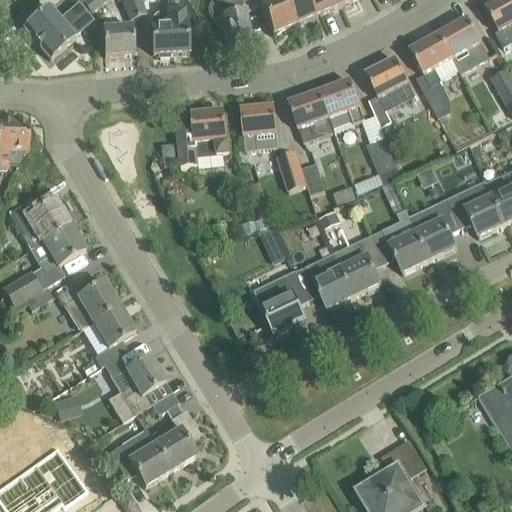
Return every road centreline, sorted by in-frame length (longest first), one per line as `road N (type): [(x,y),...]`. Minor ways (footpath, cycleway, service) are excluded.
road 1 (residential): [(62,96),(275,72),(346,53),(435,0)]
road 2 (residential): [(219,400),(64,138),(62,96)]
road 3 (residential): [(511,265),(219,400)]
road 4 (residential): [(260,469),(511,314)]
